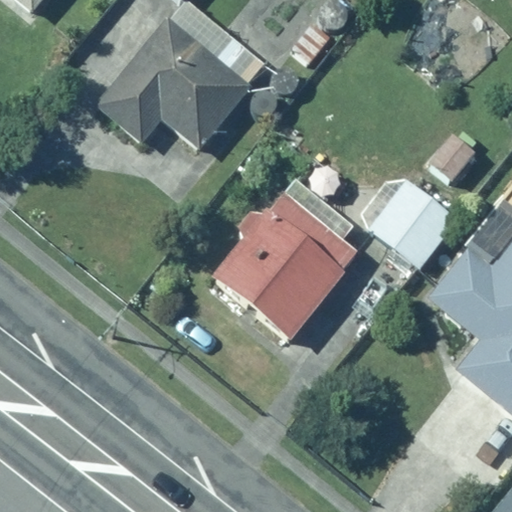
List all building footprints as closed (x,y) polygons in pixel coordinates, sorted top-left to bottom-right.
[(11,0),(31,15),(43,0),(11,0)] [(169,0),(181,10),(189,0),(169,0)] [(256,63),(187,6),(170,27),(164,23),(94,107),(141,146),(162,120),(201,152),(250,94),(238,84),(256,63)] [(453,136),(426,164),(448,185),(475,157),(453,136)] [(355,224),(418,272),(457,220),(408,182),(395,199),(382,189),(355,224)] [(243,244),(212,283),(289,346),(359,259),(284,198),(266,220),(253,209),(232,235),(243,244)] [(470,251),(427,300),(479,345),(454,373),(511,423),(511,245),(491,269),(470,251)] [(511,511),(511,494),(496,511),(511,511)]
